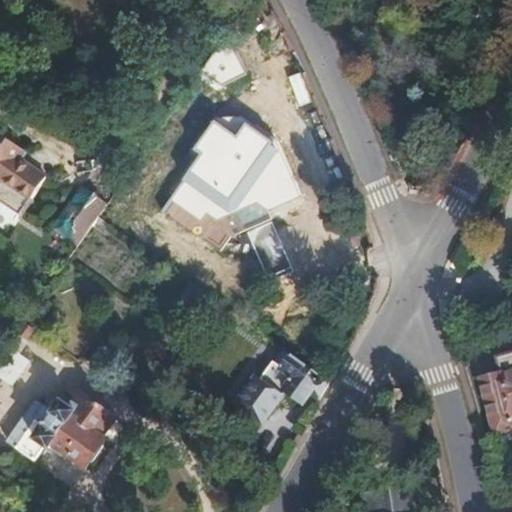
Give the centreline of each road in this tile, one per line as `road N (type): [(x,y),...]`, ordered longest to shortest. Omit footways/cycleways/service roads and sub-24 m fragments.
road 1 (residential): [(433,256),(400,229),(298,0)]
road 2 (tertiary): [(280,511),(398,317)]
road 3 (residential): [(470,511),(441,372),(429,343),(398,317)]
road 4 (tertiary): [(433,256),(511,105)]
